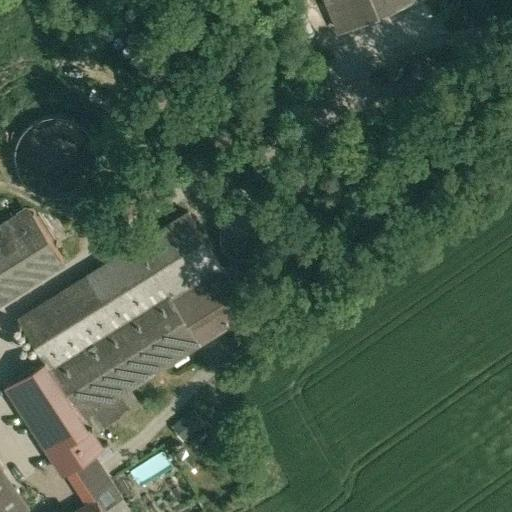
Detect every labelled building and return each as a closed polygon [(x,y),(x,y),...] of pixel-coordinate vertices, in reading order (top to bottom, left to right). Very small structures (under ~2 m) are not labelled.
[(404,0),(328,0),(340,28),(404,0)] [(54,113),(47,114),(41,116),(36,118),(31,121),(28,124),(25,128),(21,133),(19,137),(18,140),(16,145),(16,149),(15,155),(16,161),(17,165),(18,168),(20,172),(22,175),(25,179),(26,181),(30,184),(33,186),(36,188),(39,190),(42,191),(47,193),(52,194),(58,194),(65,193),(71,191),(77,188),(81,186),(83,183),(86,181),(89,177),(92,173),(94,169),(95,166),(95,164),(96,160),(96,155),(96,151),(95,148),(94,145),(93,141),(92,137),(89,133),(87,130),(83,125),(79,122),(73,118),(67,115),(61,113),(54,113)] [(240,209),(236,210),(234,212),(231,213),(229,215),(227,217),(224,221),(222,225),(221,227),(220,231),(220,234),(221,238),(222,242),(223,245),(224,248),(227,250),(229,252),(232,254),(234,256),(237,257),(242,258),(245,258),(249,257),(253,257),(256,255),(259,253),(261,252),(263,249),(266,246),(268,242),(269,239),(269,236),(269,233),(269,229),(268,226),(267,222),(265,220),(264,218),(262,215),(259,213),(256,211),(253,210),(248,209),(244,209),(240,209)] [(189,210),(20,317),(47,359),(8,384),(65,472),(96,452),(103,447),(94,433),(103,428),(92,411),(201,342),(170,293),(221,261),(189,210)] [(22,212),(0,225),(0,301),(65,261),(34,212),(25,217),(22,212)] [(236,263),(193,290),(219,330),(262,304),(236,263)] [(200,394),(171,421),(188,438),(221,405),(214,397),(208,403),(200,394)] [(108,443),(103,447),(96,452),(101,460),(113,452),(108,443)] [(0,511),(17,511),(29,504),(0,463),(0,511)] [(103,511),(96,500),(76,511),(103,511)]
